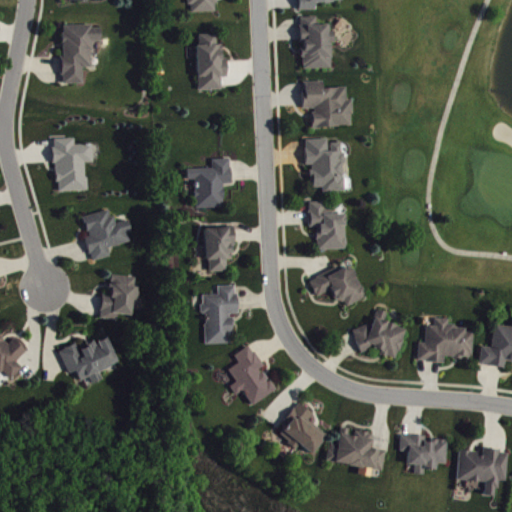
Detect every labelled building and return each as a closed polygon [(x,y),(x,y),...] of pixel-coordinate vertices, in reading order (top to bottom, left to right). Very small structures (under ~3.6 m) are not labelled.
[(334,69),(333,32),(329,32),(328,25),(318,26),(318,18),(301,18),(302,44),(303,44),(304,70),(334,69)] [(84,85),(84,69),(94,69),(93,42),(102,42),(102,26),(63,27),(64,85),(84,85)] [(200,92),(224,91),(223,78),(229,78),(228,58),(224,59),(223,45),(218,45),(218,35),(201,35),(201,46),(199,46),(200,92)] [(348,89),(325,89),(325,83),(305,83),(305,110),(314,110),(314,128),(354,128),(353,100),(349,100),(348,89)] [(88,192),(87,164),(94,164),(94,145),(76,145),(76,139),(56,140),(57,193),(88,192)] [(345,193),(345,144),(331,144),(331,140),(307,141),(307,166),(313,166),(313,189),(324,189),(324,193),(345,193)] [(226,209),(225,185),(233,185),(233,160),(214,160),(214,170),(189,170),(189,181),(197,181),(198,209),(226,209)] [(319,251),(348,250),(347,213),(326,214),(326,203),(311,203),(311,229),(319,228),(319,251)] [(112,258),(109,248),(134,243),(129,221),(115,225),(112,211),(84,217),(89,237),(87,238),(93,262),(112,258)] [(207,229),(208,273),(228,273),(228,261),(232,261),(232,248),(236,248),(235,229),(207,229)] [(319,298),(332,292),(337,303),(344,299),(348,307),(368,298),(354,266),(340,273),(338,269),(311,281),(319,298)] [(101,320),(118,321),(118,315),(135,317),(138,278),(113,276),(111,296),(103,296),(101,320)] [(233,345),(233,316),(238,316),(238,287),(219,287),(219,296),(203,296),(203,315),(207,315),(207,345),(233,345)] [(356,350),(369,355),(371,350),(398,360),(408,331),(386,322),(389,314),(379,310),(371,331),(364,328),(356,350)] [(419,362),(446,364),(446,358),(474,359),(475,334),(467,333),(467,328),(450,327),(450,320),(436,320),(436,328),(428,327),(427,344),(420,344),(419,362)] [(511,327),(496,326),(494,349),(483,348),(481,366),(506,369),(507,364),(511,364),(511,327)] [(0,375),(3,372),(12,381),(23,369),(17,363),(27,352),(15,340),(10,345),(0,335),(0,375)] [(59,352),(70,375),(78,372),(86,388),(103,381),(100,372),(119,364),(108,339),(95,344),(79,351),(77,345),(59,352)] [(254,406),(277,392),(262,370),(265,368),(251,346),(236,357),(240,364),(230,371),(237,383),(231,387),(237,397),(245,392),(254,406)] [(310,422),(315,415),(301,405),(278,435),(297,449),(300,446),(313,455),(328,435),(310,422)] [(384,471),(387,451),(372,449),(374,434),(341,430),(339,446),(331,445),(328,463),(384,471)] [(448,465),(449,442),(427,441),(427,438),(402,437),(402,452),(409,452),(409,466),(416,466),(416,476),(426,476),(426,471),(438,472),(438,465),(448,465)] [(461,452),(459,481),(487,483),(486,497),(498,498),(499,482),(508,482),(510,452),(482,450),(482,453),(461,452)]
